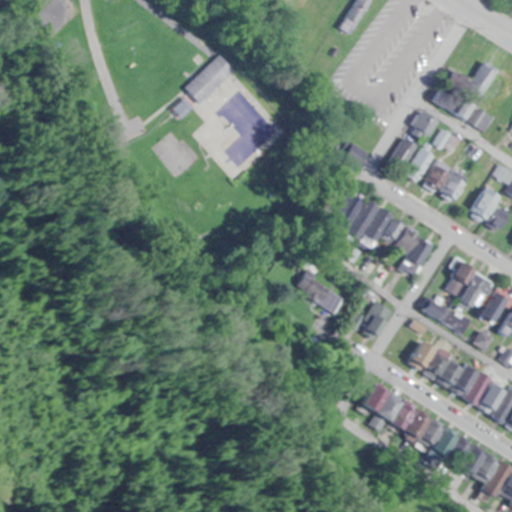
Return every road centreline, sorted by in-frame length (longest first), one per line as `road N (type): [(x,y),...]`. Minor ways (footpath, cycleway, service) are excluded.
road 1 (residential): [(479,511),(351,427),(343,409),(354,380),(453,234)]
road 2 (residential): [(511,454),(322,330)]
road 3 (residential): [(468,8),(363,178)]
road 4 (residential): [(363,178),(511,272)]
